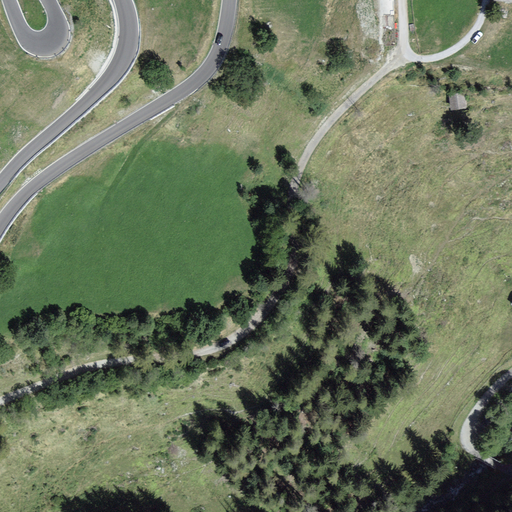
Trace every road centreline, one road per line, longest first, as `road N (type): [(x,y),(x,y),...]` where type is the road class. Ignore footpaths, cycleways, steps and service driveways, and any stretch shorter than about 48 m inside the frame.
road 1 (unclassified): [(0,402),(127,359),(195,354),(240,338),(279,310),(306,273),(295,177),(328,127),(408,48)]
road 2 (tertiary): [(229,0),(219,46),(197,79),(39,180),(0,225)]
road 3 (tertiary): [(0,183),(116,69),(128,37),(122,0)]
road 4 (track): [(511,466),(474,452),(466,430),(511,374)]
